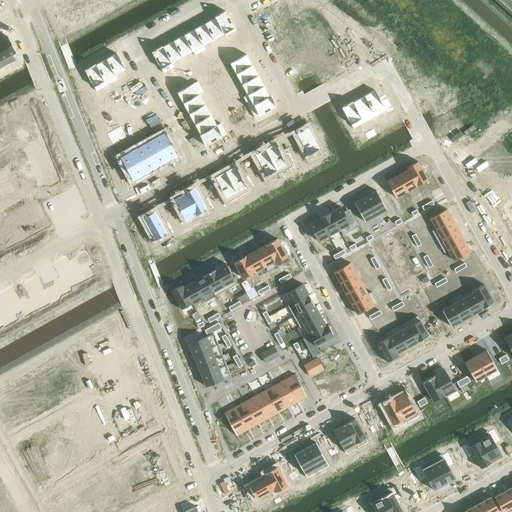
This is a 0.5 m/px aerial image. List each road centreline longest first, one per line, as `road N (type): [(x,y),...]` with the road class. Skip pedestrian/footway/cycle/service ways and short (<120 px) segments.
road 1 (residential): [(432,148),(288,220),(380,382)]
road 2 (residential): [(203,482),(131,306)]
road 3 (residential): [(298,111),(383,68),(432,148)]
road 4 (residential): [(361,395),(203,482)]
road 5 (residential): [(511,295),(432,148)]
road 6 (residential): [(0,378),(131,306)]
road 7 (residential): [(100,225),(48,89)]
road 8 (residential): [(361,395),(420,511)]
road 9 (residential): [(234,0),(298,111)]
road 10 (residential): [(388,231),(448,343)]
